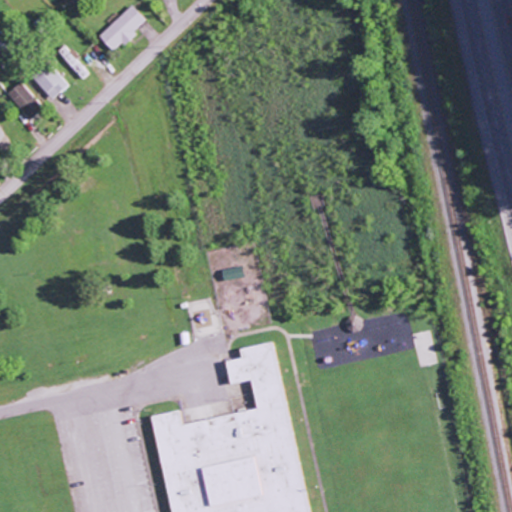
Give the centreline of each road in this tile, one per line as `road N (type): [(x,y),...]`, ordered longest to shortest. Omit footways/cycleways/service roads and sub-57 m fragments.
road 1 (residential): [(0,194),(202,0)]
road 2 (trunk): [(463,0),(511,212)]
